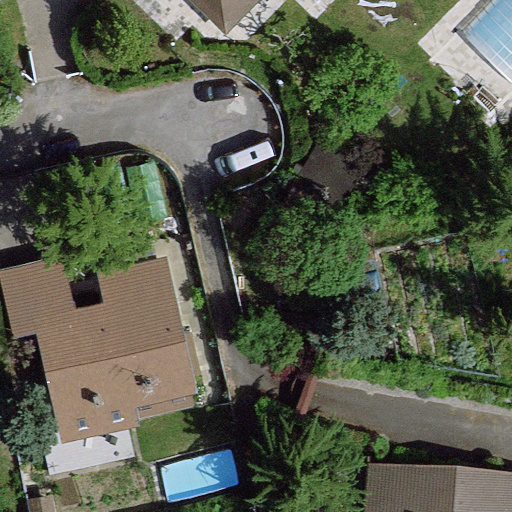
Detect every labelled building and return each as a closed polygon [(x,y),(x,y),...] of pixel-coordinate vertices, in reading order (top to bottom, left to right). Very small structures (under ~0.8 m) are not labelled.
[(202,0),(214,11),(225,0),(202,0)] [(43,322),(74,314),(62,257),(35,264),(3,272),(17,329),(43,322)] [(186,373),(176,332),(158,265),(110,276),(114,304),(74,314),(43,322),(51,354),(60,388),(50,391),(60,429),(134,410),(130,391),(187,378),(186,373)] [(189,329),(176,332),(186,373),(199,369),(189,329)] [(191,396),(187,378),(130,391),(134,410),(191,396)] [(383,511),(389,464),(369,464),(365,511),(383,511)] [(511,511),(511,473),(389,464),(383,511),(511,511)]
